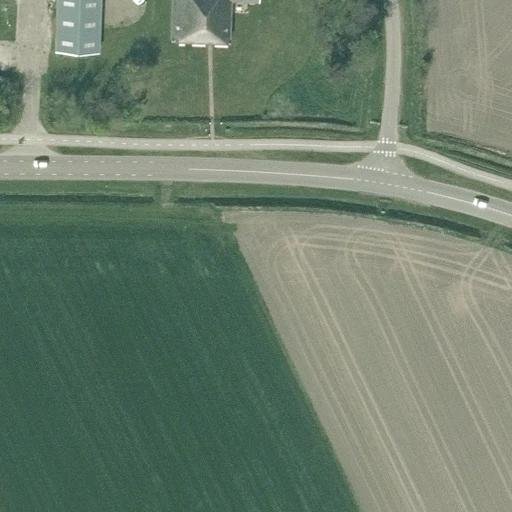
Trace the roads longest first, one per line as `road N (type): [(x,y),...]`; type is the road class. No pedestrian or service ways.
road 1 (tertiary): [(383,176),(0,168)]
road 2 (unclassified): [(383,176),(394,51),(389,0)]
road 3 (tertiary): [(511,214),(383,176)]
